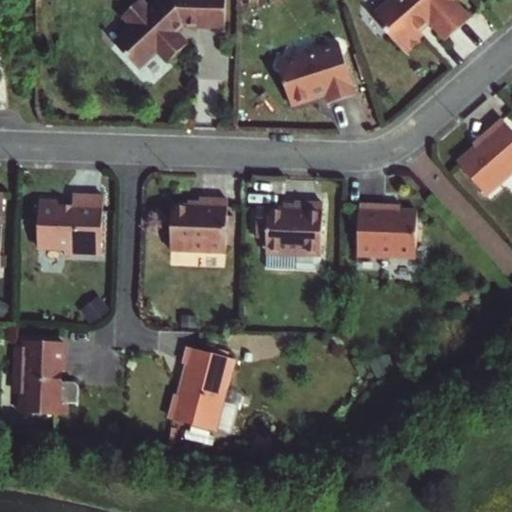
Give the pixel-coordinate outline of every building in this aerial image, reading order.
[(140,63),(141,0),(132,0),(123,8),(135,21),(115,39),(139,64),(140,63)] [(156,0),(151,5),(147,0),(141,0),(140,63),(157,47),(169,59),(189,41),(178,29),(187,21),(228,24),(228,0),(156,0)] [(390,0),(375,13),(409,51),(429,35),(423,28),(432,20),(447,37),(472,16),(458,0),(390,0)] [(281,59),(295,101),(320,94),(319,90),(325,89),(326,92),(329,91),(332,99),(359,90),(342,40),(281,59)] [(457,164),(486,197),(511,174),(511,133),(501,121),(488,131),(491,135),(457,164)] [(39,197),(37,245),(65,246),(65,254),(100,256),(102,195),(74,194),(73,204),(62,204),(61,199),(57,198),(39,197)] [(173,204),(170,249),(225,252),(227,198),(202,197),(201,205),(173,204)] [(264,208),(262,254),(317,255),(319,203),(291,201),(291,209),(264,208)] [(356,203),(353,255),(411,258),(413,210),(381,209),(381,204),(356,203)] [(63,340),(26,338),(26,345),(17,345),(16,386),(24,391),(27,391),(27,406),(31,411),(70,413),(70,401),(81,401),(82,379),(82,378),(82,377),(81,376),(80,375),(79,375),(78,374),(77,374),(62,374),(63,340)] [(232,359),(223,356),(205,351),(185,345),(180,362),(185,363),(169,420),(211,431),(232,359)] [(207,345),(205,351),(223,356),(224,350),(207,345)]
